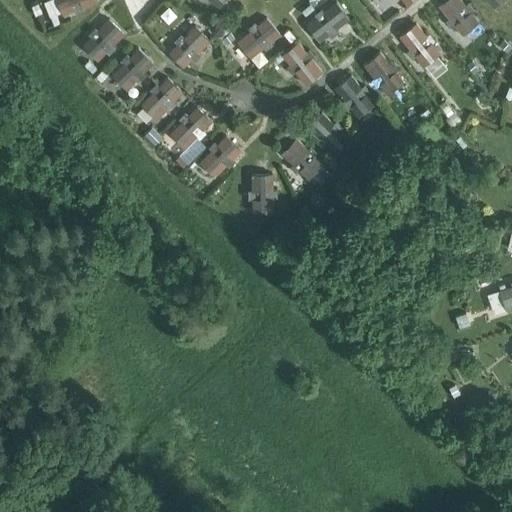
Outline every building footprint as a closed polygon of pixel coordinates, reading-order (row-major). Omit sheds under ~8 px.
[(56,0),(62,14),(74,10),(75,13),(83,10),(82,6),(97,0),(96,0),(56,0)] [(448,18),(445,20),(451,27),(454,25),(462,34),(478,21),(470,12),(473,9),(468,2),(465,5),(460,0),(444,0),(438,5),(448,18)] [(306,25),(319,41),(329,34),(331,37),(338,31),(336,28),(349,18),(336,2),(323,12),(321,9),(314,14),(316,17),(306,25)] [(237,40),(250,57),(260,49),(262,52),(269,46),(267,43),(280,33),(267,17),(254,27),(251,24),(244,29),(247,32),(237,40)] [(82,45),(97,60),(109,48),(111,51),(118,45),(115,42),(124,33),(109,19),(100,28),(97,25),(91,31),(94,34),(82,45)] [(399,36),(409,49),(406,51),(412,58),(415,56),(422,65),(439,52),(431,43),(434,40),(429,33),(426,36),(416,23),(399,36)] [(168,52),(183,67),(191,58),(194,61),(200,55),(198,52),(209,40),(195,25),(183,37),(180,34),(174,40),(177,43),(168,52)] [(281,54),(289,64),(286,67),(291,73),(294,71),(305,84),(321,71),(311,58),(314,56),(308,49),(305,51),(298,41),(281,54)] [(111,74),(126,89),(138,77),(140,80),(147,74),(144,71),(153,62),(138,48),(129,56),(126,54),(120,60),(123,63),(111,74)] [(363,65),(373,77),(370,80),(376,87),(379,84),(387,94),(403,81),(395,71),(398,69),(393,62),(390,64),(379,52),(363,65)] [(344,100),(341,102),(347,109),(350,107),(357,117),(374,104),(366,94),(369,92),(364,85),(361,87),(350,74),(334,87),(344,100)] [(140,103),(155,118),(167,107),(169,109),(176,103),(173,100),(182,91),(167,77),(158,86),(155,83),(149,89),(152,92),(140,103)] [(211,81),(206,88),(225,99),(229,91),(211,81)] [(179,118),(181,121),(170,132),(184,147),(196,136),(199,138),(205,132),(202,129),(211,121),(197,106),(188,115),(185,112),(179,118)] [(318,138),(315,141),(322,147),(324,144),(333,153),(348,138),(339,129),(342,127),(335,120),(333,123),(321,112),(306,126),(318,138)] [(152,127),(144,134),(154,144),(161,136),(152,127)] [(208,147),(210,150),(199,162),(214,176),(225,165),(228,168),(234,161),(231,159),(240,150),(225,135),(217,144),(214,141),(208,147)] [(281,152),(292,164),(290,167),(296,173),(299,170),(307,179),(322,164),(313,155),(316,152),(310,146),(307,149),(295,137),(281,152)] [(251,190),(247,190),(248,199),(252,199),(252,211),(273,211),(272,198),(276,198),(276,189),(272,189),(272,173),(251,174),(251,190)] [(511,281),(510,282),(511,286),(499,290),(506,309),(511,307),(511,281)]
